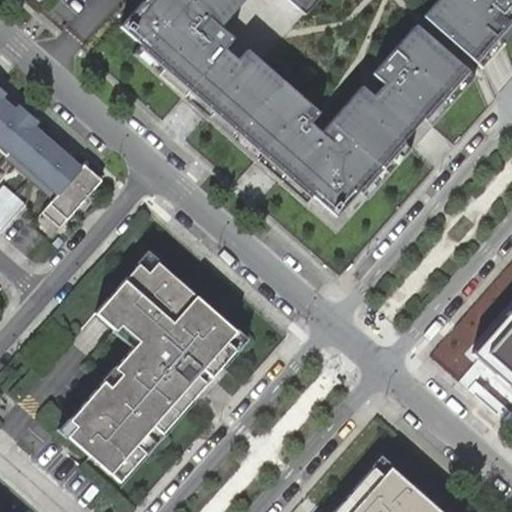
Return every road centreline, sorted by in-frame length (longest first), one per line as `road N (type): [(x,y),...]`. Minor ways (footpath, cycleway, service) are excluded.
road 1 (residential): [(511,121),(333,324)]
road 2 (residential): [(333,324),(168,511)]
road 3 (residential): [(156,167),(333,324)]
road 4 (residential): [(0,30),(156,167)]
road 5 (residential): [(382,367),(511,220)]
road 6 (residential): [(256,511),(382,367)]
road 7 (residential): [(41,298),(156,167)]
road 8 (residential): [(382,367),(511,477)]
